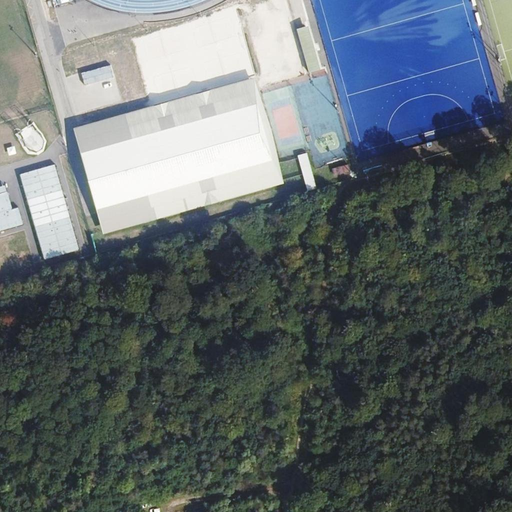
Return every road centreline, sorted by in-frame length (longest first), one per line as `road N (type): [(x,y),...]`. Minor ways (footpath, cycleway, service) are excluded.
road 1 (track): [(288,511),(323,246),(340,179)]
road 2 (motorway): [(511,461),(186,511)]
road 3 (motorway): [(350,511),(511,486)]
